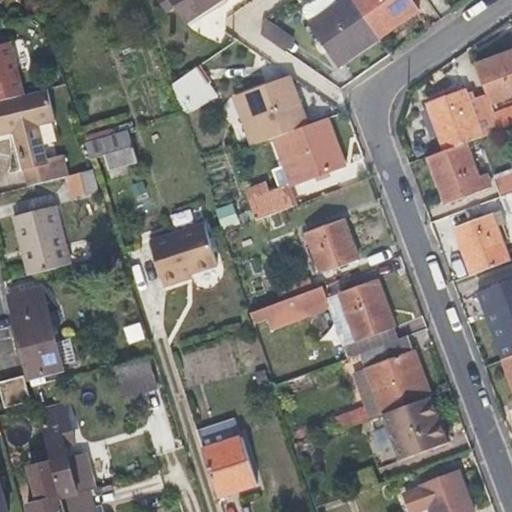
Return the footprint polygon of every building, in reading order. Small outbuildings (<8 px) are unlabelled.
[(185,21),(209,5),(216,0),(159,0),(169,13),(176,8),(185,21)] [(380,37),(354,0),(346,0),(311,25),(340,65),(380,37)] [(412,0),(354,0),(380,37),(419,9),(412,0)] [(272,22),(266,32),(285,45),(292,34),(272,22)] [(0,101),(23,96),(10,44),(0,46),(0,101)] [(511,52),(477,66),(489,95),(511,87),(511,52)] [(203,68),(172,81),(177,97),(209,85),(203,68)] [(290,78),(243,94),(258,133),(269,139),(282,134),(308,124),(290,78)] [(446,150),(466,142),(483,136),(471,103),(465,89),(428,103),(446,150)] [(0,101),(0,134),(11,132),(21,170),(45,163),(35,125),(53,121),(44,90),(23,96),(0,101)] [(483,136),(502,129),(497,117),(489,95),(471,103),(483,136)] [(502,129),(503,129),(511,124),(511,110),(497,117),(502,129)] [(327,116),(308,124),(282,134),(287,148),(300,155),(329,171),(345,165),(327,116)] [(127,131),(85,145),(90,162),(102,158),(106,171),(136,160),(127,131)] [(257,144),(269,140),(253,131),(257,144)] [(446,150),(429,156),(447,203),(491,186),(487,176),(480,178),(466,142),(446,150)] [(297,183),(330,171),(329,171),(284,147),(297,183)] [(92,169),(64,177),(70,196),(99,189),(92,169)] [(511,172),(497,177),(503,195),(511,191),(511,172)] [(256,221),(293,206),(286,187),(249,200),(256,221)] [(511,191),(503,195),(509,212),(511,210),(511,191)] [(193,196),(164,206),(178,250),(183,248),(182,244),(207,235),(193,196)] [(223,230),(241,223),(233,203),(215,209),(223,230)] [(13,216),(28,275),(70,264),(55,204),(13,216)] [(178,250),(164,206),(138,215),(153,259),(178,250)] [(457,226),(473,267),(487,257),(505,245),(493,212),(457,226)] [(343,220),(306,233),(321,275),(357,260),(343,220)] [(471,274),(473,278),(510,264),(504,250),(471,274)] [(511,270),(510,264),(473,278),(503,362),(511,358),(511,270)] [(309,279),(280,290),(284,301),(313,290),(309,279)] [(356,341),(393,327),(376,280),(338,295),(356,341)] [(325,300),(320,287),(313,290),(284,301),(265,309),(267,317),(272,327),(304,315),(301,309),(325,300)] [(43,289),(9,299),(29,373),(31,380),(64,371),(43,289)] [(360,352),(356,341),(338,295),(325,300),(346,358),(360,352)] [(265,309),(251,315),(253,323),(267,317),(265,309)] [(397,338),(393,327),(356,341),(360,352),(397,338)] [(407,335),(397,338),(360,352),(366,367),(413,350),(407,335)] [(413,350),(366,367),(384,414),(430,397),(413,350)] [(511,358),(503,362),(511,384),(511,358)] [(147,359),(114,368),(121,395),(155,386),(147,359)] [(384,414),(366,367),(353,372),(365,410),(368,409),(372,419),(384,414)] [(24,378),(0,384),(0,392),(5,410),(31,403),(24,378)] [(430,397),(384,414),(400,459),(446,441),(430,397)] [(64,404),(38,410),(39,412),(47,441),(66,511),(92,511),(88,498),(96,496),(85,456),(67,460),(64,445),(74,443),(64,404)] [(368,409),(365,410),(327,425),(331,435),(372,419),(368,409)] [(66,511),(47,441),(23,448),(36,501),(25,504),(26,511),(66,511)] [(203,452),(218,499),(250,488),(234,441),(203,452)] [(372,469),(346,478),(352,495),(378,485),(372,469)] [(470,511),(473,511),(459,472),(425,484),(420,488),(415,489),(420,504),(427,502),(431,511),(470,511)]
